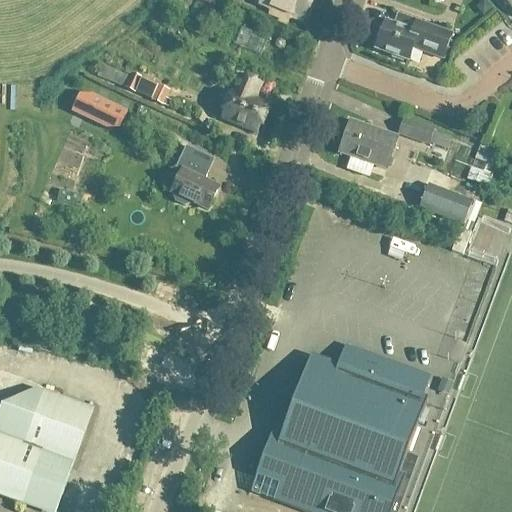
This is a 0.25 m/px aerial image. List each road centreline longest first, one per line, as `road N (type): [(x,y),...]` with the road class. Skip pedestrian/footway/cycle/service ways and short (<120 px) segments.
road 1 (tertiary): [(222,333),(321,61)]
road 2 (unclassified): [(0,265),(93,284),(222,333)]
road 3 (residential): [(321,61),(453,107),(511,61)]
road 4 (tertiary): [(156,511),(222,333)]
